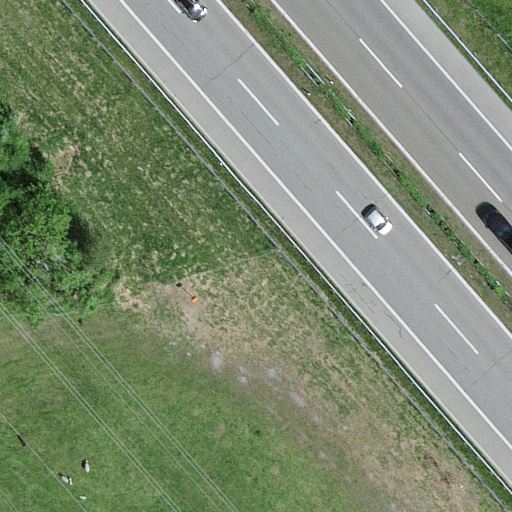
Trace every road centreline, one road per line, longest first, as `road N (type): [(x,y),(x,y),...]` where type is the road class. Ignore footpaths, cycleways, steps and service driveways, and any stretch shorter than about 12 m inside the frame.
road 1 (motorway): [(179,0),(511,381)]
road 2 (motorway): [(511,209),(328,0)]
